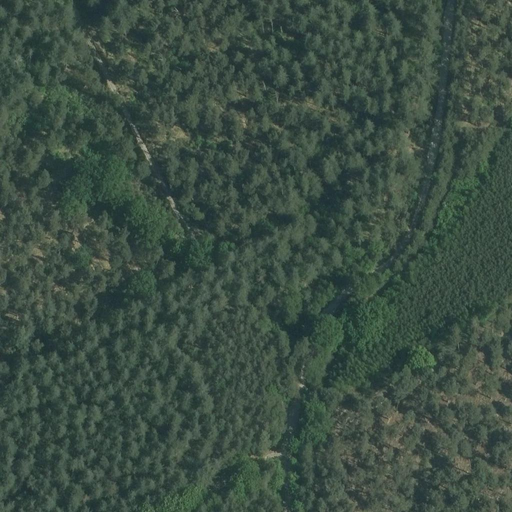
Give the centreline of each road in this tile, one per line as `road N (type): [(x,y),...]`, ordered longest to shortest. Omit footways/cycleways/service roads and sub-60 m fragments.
road 1 (track): [(291,442),(318,334),(341,297),(398,255),(422,202),(450,0)]
road 2 (track): [(182,511),(291,442)]
